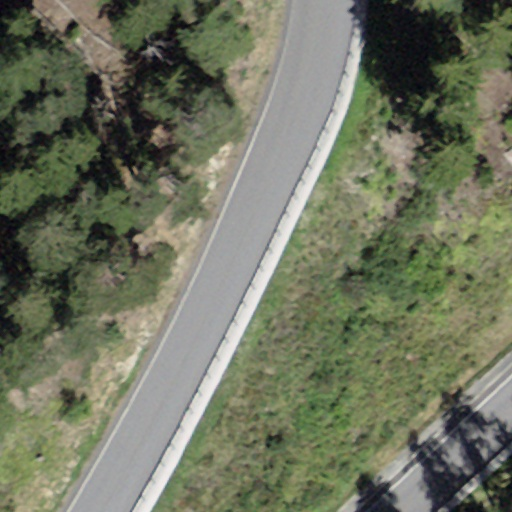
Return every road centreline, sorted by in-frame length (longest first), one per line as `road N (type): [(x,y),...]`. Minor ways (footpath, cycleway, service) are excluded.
road 1 (unclassified): [(96,511),(159,407),(252,212),(297,85),(311,0)]
road 2 (unclassified): [(511,403),(392,511)]
